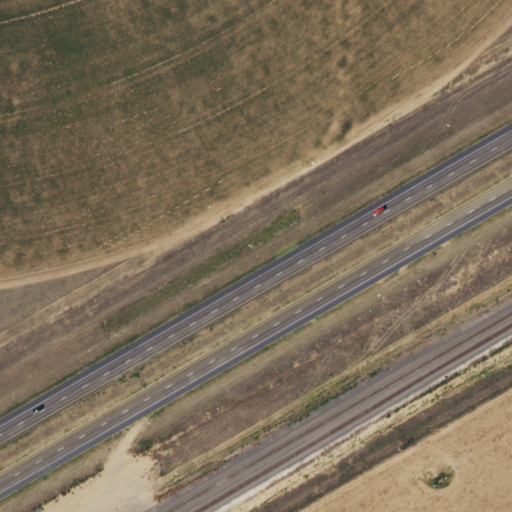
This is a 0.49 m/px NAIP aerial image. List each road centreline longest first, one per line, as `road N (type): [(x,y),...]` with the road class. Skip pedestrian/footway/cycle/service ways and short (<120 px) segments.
road 1 (trunk): [(511,137),(0,434)]
road 2 (trunk): [(0,491),(511,196)]
